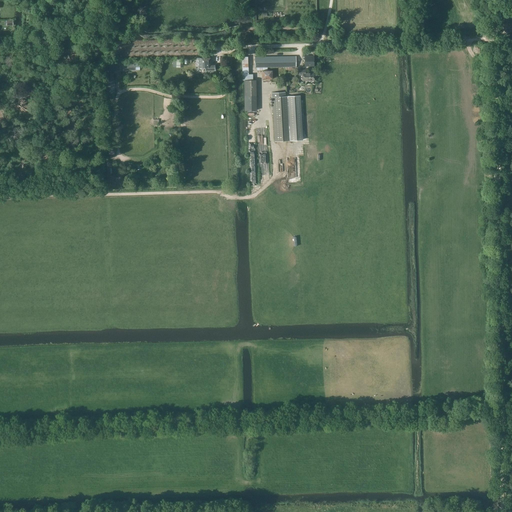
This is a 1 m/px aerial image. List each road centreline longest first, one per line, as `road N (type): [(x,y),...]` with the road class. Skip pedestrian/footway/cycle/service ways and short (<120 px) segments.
road 1 (track): [(495,409),(0,427)]
road 2 (track): [(103,194),(242,198),(273,180),(269,100),(251,47)]
road 3 (track): [(495,409),(489,101)]
road 4 (track): [(226,48),(223,94),(116,95),(118,160)]
